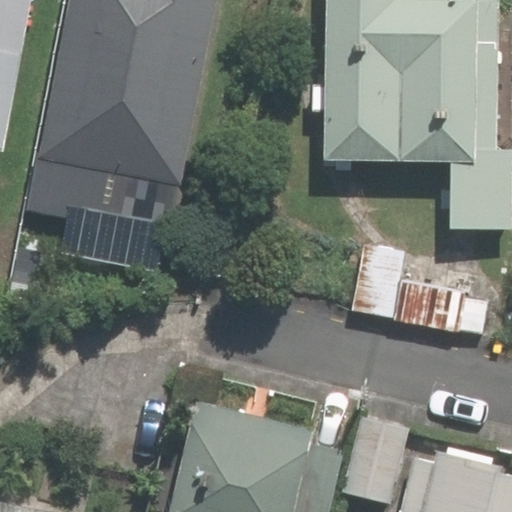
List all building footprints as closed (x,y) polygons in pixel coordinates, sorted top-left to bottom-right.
[(0,0),(0,148),(5,150),(30,0),(0,0)] [(69,0),(39,155),(182,183),(218,0),(69,0)] [(326,0),(324,159),(450,161),(449,228),(511,228),(511,144),(493,145),(495,0),(326,0)] [(295,511),(312,428),(194,405),(172,511),(295,511)] [(407,430),(360,417),(338,497),(385,510),(407,430)] [(511,511),(511,478),(408,453),(393,511),(511,511)]
